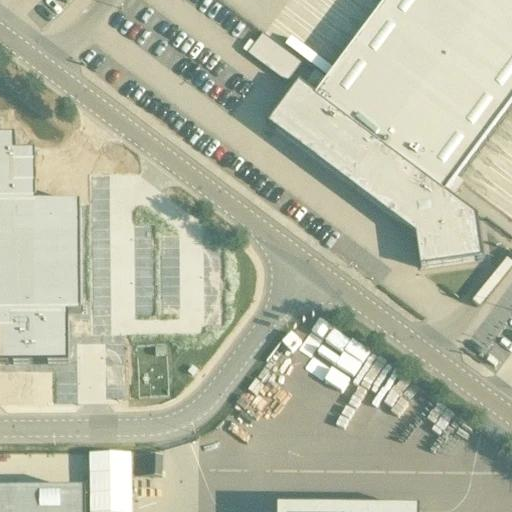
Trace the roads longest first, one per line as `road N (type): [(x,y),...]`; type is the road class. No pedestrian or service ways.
road 1 (unclassified): [(307,265),(0,32)]
road 2 (unclassified): [(0,429),(152,427),(193,413),(307,265)]
road 3 (unclassified): [(511,418),(307,265)]
